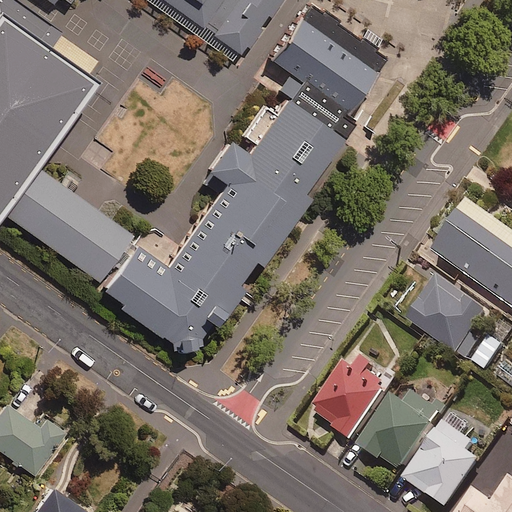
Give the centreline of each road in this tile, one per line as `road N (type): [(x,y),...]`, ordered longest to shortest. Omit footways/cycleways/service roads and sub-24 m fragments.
road 1 (residential): [(511,41),(230,435)]
road 2 (tertiary): [(0,274),(230,435)]
road 3 (tertiary): [(230,435),(338,511)]
